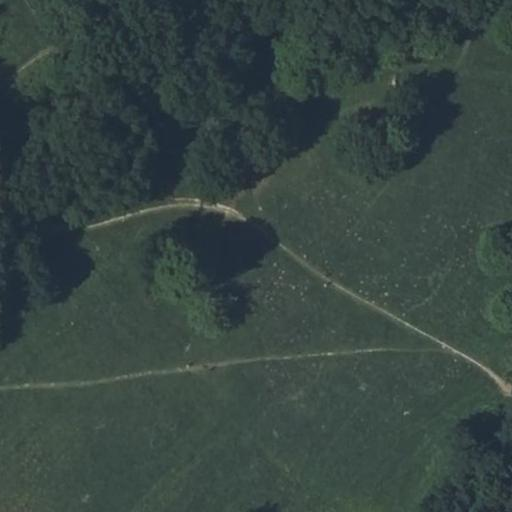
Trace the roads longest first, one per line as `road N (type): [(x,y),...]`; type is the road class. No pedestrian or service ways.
road 1 (unknown): [(428,56),(427,179),(332,308)]
road 2 (unknown): [(332,308),(171,142),(131,130)]
road 3 (unknown): [(332,308),(189,511)]
road 4 (unknown): [(511,399),(332,308)]
road 5 (unknown): [(428,56),(239,9)]
road 6 (unknown): [(131,130),(39,232),(0,222)]
road 7 (unknown): [(239,9),(131,130)]
